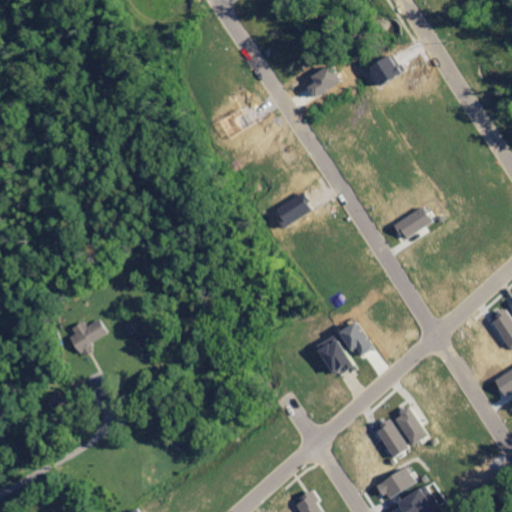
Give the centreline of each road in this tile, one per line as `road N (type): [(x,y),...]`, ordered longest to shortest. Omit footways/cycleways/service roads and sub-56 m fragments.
road 1 (residential): [(511,452),(219,0)]
road 2 (residential): [(318,441),(37,0)]
road 3 (residential): [(237,511),(511,272)]
road 4 (residential): [(0,488),(250,334)]
road 5 (residential): [(110,420),(0,244)]
road 6 (residential): [(511,159),(411,0)]
